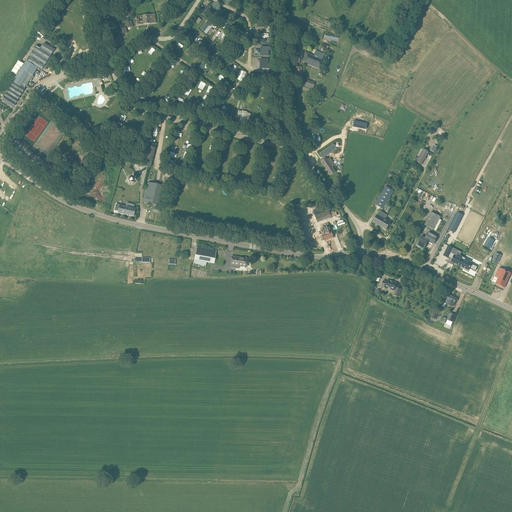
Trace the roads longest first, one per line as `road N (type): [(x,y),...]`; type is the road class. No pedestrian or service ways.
road 1 (tertiary): [(387,257),(311,256),(106,217),(50,194),(0,158)]
road 2 (unclassified): [(387,257),(373,230),(324,183),(302,143),(285,1)]
road 3 (unknown): [(114,79),(139,66),(152,35),(232,94),(247,89),(248,72)]
road 4 (track): [(511,344),(445,507)]
road 5 (tertiary): [(511,309),(387,257)]
